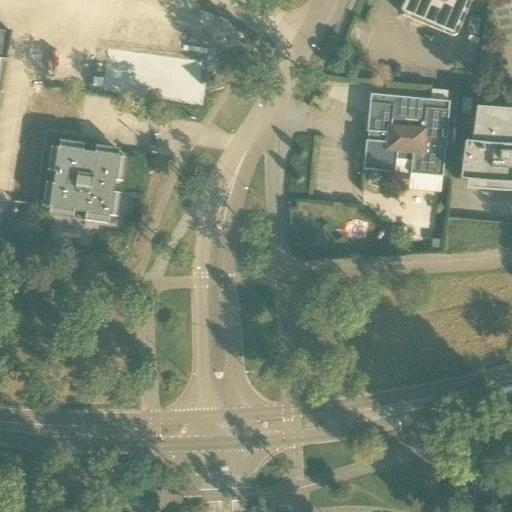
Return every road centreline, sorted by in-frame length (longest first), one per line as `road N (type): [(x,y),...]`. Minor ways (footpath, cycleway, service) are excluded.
road 1 (unclassified): [(248,142),(206,221),(199,285),(202,378),(222,429)]
road 2 (tertiary): [(222,429),(349,418),(511,381)]
road 3 (unclassified): [(222,429),(234,374),(228,229),(248,142)]
road 4 (tertiary): [(222,429),(0,426)]
